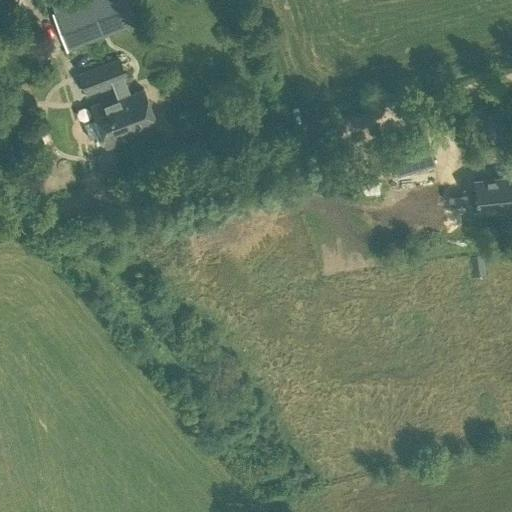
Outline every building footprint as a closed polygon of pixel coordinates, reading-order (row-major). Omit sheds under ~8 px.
[(88,0),(82,2),(96,39),(136,24),(126,0),(88,0)] [(96,39),(82,2),(54,13),(69,50),(96,39)] [(114,51),(72,66),(76,79),(119,64),(114,51)] [(112,79),(119,97),(134,134),(157,126),(143,90),(129,95),(124,81),(127,80),(125,74),(112,79)] [(134,134),(119,97),(112,79),(84,89),(91,110),(118,100),(122,111),(97,121),(107,148),(135,137),(134,134)] [(388,142),(398,174),(433,164),(423,131),(388,142)] [(38,156),(46,153),(47,153),(40,133),(31,136),(38,156)] [(412,231),(450,227),(449,214),(448,206),(464,204),(465,213),(478,211),(511,208),(509,178),(475,181),(476,194),(463,195),(447,197),(409,201),(412,231)]
